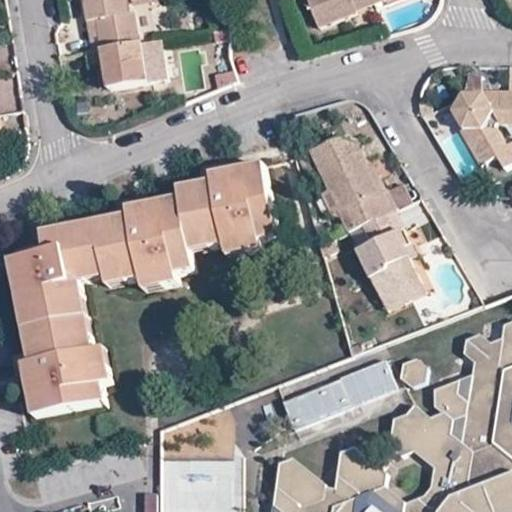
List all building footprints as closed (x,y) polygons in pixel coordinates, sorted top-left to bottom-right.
[(106,54),(142,48),(136,14),(130,15),(127,0),(85,0),(89,26),(100,24),(106,54)] [(312,0),(323,31),(362,17),(361,13),(357,6),(375,0),(312,0)] [(361,13),(396,0),(375,0),(357,6),(361,13)] [(100,24),(89,26),(95,56),(106,54),(100,24)] [(146,48),(142,48),(106,54),(95,56),(91,57),(93,72),(101,70),(109,69),(110,80),(112,94),(152,87),(146,48)] [(109,69),(101,70),(102,82),(110,80),(109,69)] [(511,96),(487,96),(485,99),(465,98),(457,118),(465,133),(463,136),(483,169),(499,161),(505,170),(511,167),(511,146),(507,147),(499,132),(502,126),(511,126),(511,96)] [(314,150),(332,189),(342,211),(352,210),(360,230),(366,227),(393,214),(387,199),(380,195),(368,169),(358,145),(343,136),(314,150)] [(251,170),(264,244),(282,240),(268,166),(251,170)] [(393,214),(397,213),(399,212),(390,192),(385,189),(375,167),(368,169),(380,195),(387,199),(393,214)] [(217,183),(229,248),(231,259),(265,253),(264,244),(251,170),(215,177),(217,183)] [(184,200),(195,254),(229,248),(217,183),(183,191),(184,200)] [(335,214),(342,211),(332,189),(325,192),(335,214)] [(167,204),(181,278),(199,274),(195,254),(184,200),(167,204)] [(133,217),(146,283),(148,293),(182,287),(181,278),(167,204),(132,211),(133,217)] [(342,211),(352,234),(360,230),(352,210),(342,211)] [(406,252),(413,248),(397,213),(393,214),(366,227),(376,247),(361,254),(383,304),(422,286),(412,265),(406,252)] [(98,224),(110,282),(112,290),(146,283),(133,217),(98,224)] [(32,357),(35,367),(99,353),(86,286),(110,282),(98,224),(46,235),(49,256),(14,263),(32,357)] [(420,261),(413,248),(406,252),(412,265),(420,261)] [(422,286),(383,304),(388,315),(427,297),(422,286)] [(447,511),(460,500),(511,479),(511,457),(498,446),(508,373),(511,372),(511,325),(508,327),(506,341),(493,345),(484,337),(470,342),(467,357),(477,364),(475,378),(464,382),(462,396),(472,405),(469,418),(456,422),(447,415),(433,421),(418,409),(411,418),(398,423),(394,449),(405,459),(417,454),(439,470),(435,490),(427,499),(408,506),(407,511),(447,511)] [(28,368),(32,389),(38,419),(110,405),(107,387),(116,385),(109,351),(99,353),(35,367),(28,368)] [(21,390),(32,389),(28,368),(35,367),(32,357),(15,360),(21,390)] [(418,361),(406,367),(404,380),(415,388),(428,384),(429,371),(418,361)] [(399,393),(388,364),(342,382),(342,383),(285,406),(296,434),(399,393)] [(511,372),(508,373),(498,446),(511,457),(511,372)] [(469,418),(472,405),(462,396),(464,382),(438,391),(440,409),(447,415),(456,422),(469,418)] [(360,511),(363,500),(376,495),(396,511),(407,511),(408,506),(389,489),(390,476),(358,451),(343,457),(339,491),(329,490),(297,462),(284,467),(278,508),(277,511),(360,511)] [(511,511),(511,479),(460,500),(447,511),(511,511)]
